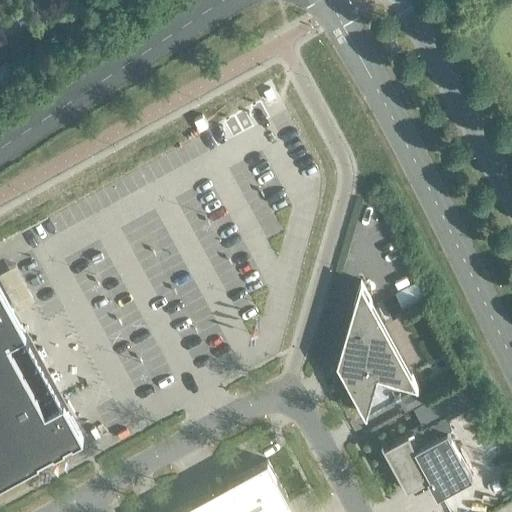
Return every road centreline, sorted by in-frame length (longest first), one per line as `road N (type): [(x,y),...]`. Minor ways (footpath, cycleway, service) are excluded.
road 1 (unclassified): [(76,501),(259,402),(284,399),(306,417),(358,511)]
road 2 (unclassified): [(511,207),(399,0)]
